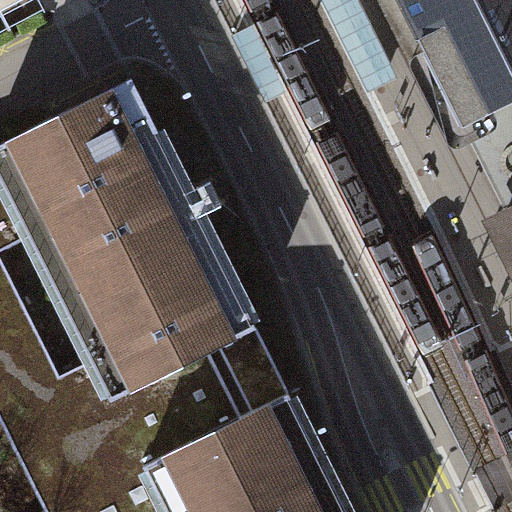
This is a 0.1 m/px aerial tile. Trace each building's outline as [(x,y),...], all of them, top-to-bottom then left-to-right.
[(321,0),(368,93),(400,78),(360,0),(321,0)] [(511,98),(511,0),(405,0),(468,121),(511,98)] [(253,24),(229,36),(264,103),(287,91),(253,24)] [(0,416),(48,511),(241,416),(209,349),(256,324),(131,76),(0,143),(0,416)] [(511,200),(485,215),(511,267),(511,200)] [(241,416),(48,511),(47,511),(348,511),(289,390),(241,416)]
